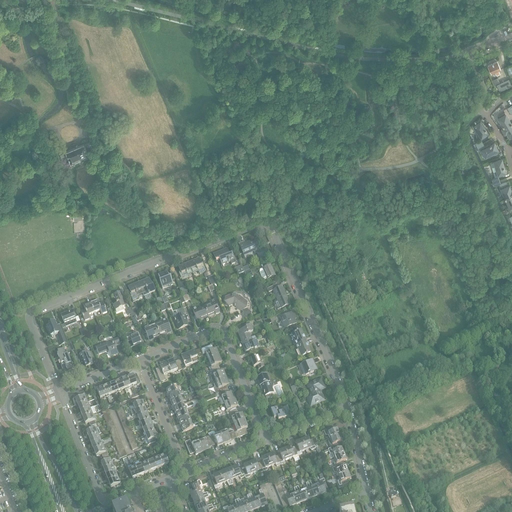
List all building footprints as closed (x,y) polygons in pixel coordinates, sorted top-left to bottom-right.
[(498,71),(501,70),(497,61),(488,66),(491,74),(495,72),(496,75),(500,74),(498,71)] [(509,79),(501,83),(498,77),(492,80),(495,86),(497,85),(500,92),(511,86),(509,79)] [(498,118),(498,119),(500,120),(499,121),(502,126),(503,126),(503,127),(504,127),(502,128),(502,129),(511,123),(504,112),(498,116),(500,118),(498,118)] [(485,128),(482,123),(481,124),(480,122),(476,124),(474,126),(479,134),(477,136),(479,139),(485,135),(486,136),(488,134),(486,130),(485,129),(485,128)] [(507,132),(508,134),(509,137),(511,135),(511,122),(511,123),(502,129),(505,133),(507,132)] [(495,143),(492,144),(491,145),(489,146),(490,146),(489,146),(488,145),(484,148),(484,149),(482,150),(482,151),(480,152),(483,158),(486,156),(486,157),(493,153),(495,155),(499,152),(498,150),(499,150),(496,145),(495,143)] [(494,162),(491,163),(495,178),(497,178),(498,177),(498,175),(498,176),(503,175),(502,174),(507,172),(506,169),(505,169),(504,167),(502,160),(500,160),(497,161),(494,162)] [(506,182),(500,183),(501,184),(503,189),(502,189),(506,198),(505,198),(506,199),(511,196),(511,190),(510,188),(510,187),(509,186),(508,186),(506,182)] [(245,242),(239,244),(244,256),(254,251),(258,260),(268,255),(266,248),(262,250),(257,239),(246,244),(245,242)] [(222,265),(230,261),(232,265),(235,263),(232,254),(229,255),(227,249),(214,255),(216,260),(220,259),(222,265)] [(189,263),(193,273),(198,271),(199,274),(206,271),(203,265),(202,266),(199,259),(189,263)] [(193,273),(189,263),(179,267),(181,274),(180,274),(182,281),(189,278),(188,276),(193,273)] [(242,265),(238,267),(236,268),(238,274),(244,272),(243,268),(242,265)] [(271,265),(262,269),(260,270),(260,272),(262,279),(265,281),(276,276),(271,265)] [(170,278),(167,272),(158,275),(160,280),(161,280),(161,282),(160,282),(162,289),(170,286),(173,285),(171,278),(170,278)] [(139,283),(144,296),(155,292),(153,285),(152,286),(149,279),(139,283)] [(133,301),(144,296),(139,283),(129,287),(131,294),(130,294),(133,301)] [(276,289),(275,286),(274,285),(267,289),(269,293),(273,291),(279,305),(277,305),(278,308),(280,307),(281,309),(290,305),(282,287),(276,289)] [(183,297),(188,295),(185,287),(180,289),(183,297)] [(113,295),(116,301),(117,303),(116,304),(117,304),(113,305),(115,310),(116,310),(117,312),(124,309),(123,307),(126,306),(121,292),(113,295)] [(229,307),(233,305),(241,311),(242,310),(245,319),(251,317),(251,313),(247,309),(247,302),(239,296),(238,297),(235,294),(225,298),(225,301),(226,302),(226,305),(229,307)] [(99,304),(97,300),(93,302),(90,303),(96,317),(97,316),(95,313),(100,311),(102,314),(107,312),(104,305),(103,302),(99,304)] [(212,305),(205,308),(209,318),(220,313),(219,310),(220,309),(219,307),(218,308),(215,300),(211,302),(212,305)] [(96,317),(90,303),(83,305),(85,309),(81,311),(82,314),(85,321),(90,319),(89,315),(94,313),(95,317),(96,317)] [(188,326),(186,324),(183,315),(185,314),(183,308),(179,310),(181,315),(174,318),(175,320),(175,321),(175,322),(175,321),(179,330),(188,326)] [(209,318),(205,308),(198,311),(197,308),(193,309),(196,317),(194,317),(195,319),(196,319),(198,322),(209,318)] [(77,323),(75,318),(72,312),(66,314),(65,314),(61,316),(66,327),(77,323)] [(293,312),(280,318),(282,322),(283,322),(286,328),(296,324),(295,320),(296,319),(293,312)] [(166,320),(166,319),(163,320),(164,321),(162,322),(155,324),(155,325),(160,337),(167,334),(172,333),(170,328),(169,327),(170,327),(170,325),(169,324),(168,324),(166,320)] [(57,327),(55,321),(50,323),(51,325),(47,327),(51,336),(55,334),(55,335),(56,334),(61,345),(67,343),(60,326),(57,327)] [(154,340),(160,337),(155,325),(155,324),(149,327),(144,329),(147,335),(146,335),(146,336),(147,339),(148,338),(148,339),(149,342),(154,340)] [(237,332),(239,336),(240,336),(241,339),(240,340),(241,342),(251,338),(249,333),(253,331),(250,325),(246,327),(246,328),(237,332)] [(296,345),(306,341),(301,330),(291,335),(296,345)] [(131,340),(134,346),(141,343),(137,332),(136,332),(133,333),(133,334),(133,335),(130,336),(130,335),(126,336),(128,342),(131,340)] [(111,357),(116,355),(118,354),(115,346),(120,344),(118,338),(95,347),(98,354),(109,350),(111,357)] [(245,352),(252,349),(254,348),(254,349),(259,347),(257,341),(253,343),(251,338),(241,342),(242,344),(243,344),(244,347),(243,348),(245,352)] [(306,341),(296,345),(301,357),(311,352),(306,341)] [(201,349),(203,355),(206,354),(208,360),(219,356),(216,349),(214,350),(211,345),(201,349)] [(61,364),(64,363),(67,370),(66,370),(73,367),(67,353),(65,353),(64,349),(58,351),(59,354),(57,354),(61,364)] [(188,354),(192,364),(199,362),(198,358),(203,356),(203,355),(201,349),(195,351),(188,354)] [(86,355),(85,352),(83,353),(79,355),(80,358),(82,361),(83,360),(83,361),(85,367),(93,364),(89,354),(86,355)] [(178,361),(182,370),(186,368),(186,367),(192,364),(188,354),(181,357),(182,359),(178,361)] [(219,356),(208,360),(211,367),(209,368),(210,371),(210,372),(220,368),(218,364),(222,363),(219,356)] [(250,360),(251,362),(253,367),(257,366),(259,369),(261,368),(261,369),(262,368),(264,367),(263,363),(261,364),(258,356),(250,360)] [(167,363),(171,373),(178,370),(178,371),(182,370),(178,361),(174,362),(173,360),(167,363)] [(317,371),(313,362),(313,361),(305,364),(300,366),(302,371),(303,370),(305,376),(309,374),(310,374),(317,371)] [(171,373),(167,363),(160,365),(161,368),(156,370),(161,382),(166,380),(164,376),(171,373)] [(220,368),(210,372),(212,376),(213,376),(216,382),(226,378),(224,371),(221,372),(220,368)] [(127,377),(131,388),(134,387),(133,386),(137,384),(137,385),(140,384),(138,379),(135,380),(133,375),(129,377),(129,376),(127,377)] [(257,378),(259,383),(260,386),(261,385),(265,396),(274,392),(270,382),(267,375),(257,378)] [(131,388),(127,377),(124,378),(121,380),(125,389),(128,388),(129,389),(131,388)] [(226,378),(216,382),(213,383),(215,387),(213,388),(216,395),(219,393),(228,390),(227,386),(229,385),(226,378)] [(321,391),(326,389),(321,379),(307,385),(311,395),(321,391)] [(115,382),(116,385),(119,392),(121,391),(125,389),(121,380),(117,381),(115,382)] [(109,385),(112,394),(116,392),(117,393),(119,392),(116,385),(115,382),(113,382),(113,383),(109,385)] [(102,387),(107,398),(109,396),(109,395),(112,394),(109,385),(105,386),(102,387)] [(169,396),(178,392),(176,386),(166,390),(169,396)] [(107,398),(102,387),(100,387),(101,388),(97,390),(100,399),(104,397),(105,398),(107,398)] [(228,390),(219,393),(221,398),(220,398),(219,399),(220,402),(220,404),(221,405),(224,404),(235,399),(232,393),(230,394),(228,390)] [(311,395),(306,397),(311,407),(325,401),(321,391),(311,395)] [(171,402),(181,399),(178,392),(169,396),(171,402)] [(77,406),(88,402),(85,396),(84,396),(84,395),(80,396),(81,398),(76,400),(77,404),(76,404),(77,406)] [(173,408),(183,404),(181,399),(171,402),(173,408)] [(235,399),(224,404),(227,411),(226,411),(228,415),(237,411),(235,408),(238,407),(235,399)] [(131,413),(146,407),(145,405),(144,406),(143,402),(140,403),(139,400),(132,403),(135,409),(130,411),(131,413)] [(90,408),(88,402),(77,406),(78,409),(79,409),(80,412),(90,408)] [(176,415),(186,411),(183,404),(173,408),(176,415)] [(146,407),(131,413),(132,416),(137,414),(138,417),(148,414),(146,410),(147,410),(146,407)] [(278,420),(290,416),(286,407),(283,408),(284,410),(279,412),(277,407),(271,410),(274,419),(277,417),(278,420)] [(82,418),(92,414),(90,408),(80,412),(82,416),(81,416),(82,418)] [(178,421),(188,417),(186,411),(176,415),(178,421)] [(234,425),(245,421),(242,414),(239,415),(237,411),(228,415),(229,419),(232,418),(234,425)] [(92,414),(82,418),(83,421),(85,425),(90,423),(92,426),(96,425),(94,421),(95,421),(92,414)] [(148,414),(138,417),(140,421),(139,422),(140,424),(151,420),(150,417),(149,418),(148,414)] [(181,427),(191,423),(188,417),(178,421),(181,427)] [(151,420),(140,424),(141,427),(142,426),(143,429),(152,426),(151,422),(152,422),(151,420)] [(245,421),(234,425),(237,432),(234,433),(236,439),(247,434),(245,429),(248,428),(245,421)] [(191,423),(181,427),(183,433),(193,429),(191,423)] [(96,425),(92,426),(93,430),(88,432),(89,436),(89,438),(98,435),(96,429),(97,428),(96,425)] [(152,426),(143,429),(145,433),(144,434),(144,436),(156,432),(155,429),(154,430),(152,426)] [(330,439),(340,435),(338,429),(333,431),(332,428),(324,431),(326,435),(328,434),(330,439)] [(236,439),(234,433),(234,432),(229,434),(227,430),(220,433),(224,444),(231,441),(236,439)] [(156,432),(144,436),(141,438),(142,440),(146,438),(149,445),(156,442),(155,439),(158,438),(156,434),(157,434),(156,432)] [(224,444),(220,433),(216,435),(214,432),(213,432),(208,434),(209,436),(213,446),(217,444),(218,447),(224,444)] [(101,441),(98,435),(89,438),(90,441),(91,440),(92,444),(101,441)] [(340,435),(330,439),(331,443),(329,444),(331,449),(336,447),(339,446),(338,443),(342,441),(340,435)] [(213,446),(209,436),(205,438),(205,439),(199,442),(203,452),(210,450),(209,447),(213,446)] [(302,440),(306,450),(310,448),(311,450),(316,449),(313,441),(310,442),(308,437),(302,440)] [(203,452),(199,442),(192,445),(190,440),(185,443),(190,455),(195,453),(196,455),(203,452)] [(295,448),(298,456),(302,454),(302,451),(306,450),(302,440),(295,442),(297,447),(295,448)] [(103,447),(101,441),(92,444),(94,448),(93,448),(94,451),(103,447)] [(285,449),(289,459),(293,457),(295,459),(296,462),(300,460),(298,456),(295,448),(295,450),(293,451),(291,446),(285,449)] [(103,447),(94,451),(95,453),(96,453),(97,457),(102,455),(104,458),(109,456),(107,452),(106,453),(103,447)] [(334,458),(344,454),(342,448),(337,450),(336,447),(331,449),(328,450),(324,452),(325,453),(329,452),(330,454),(333,454),(334,458)] [(278,457),(281,465),(286,463),(285,460),(289,459),(285,449),(279,451),(281,456),(278,457)] [(281,465),(278,457),(275,458),(273,454),(268,456),(272,466),(275,464),(277,466),(281,465)] [(344,454),(334,458),(336,461),(334,463),(335,465),(332,467),(333,469),(343,464),(342,462),(347,460),(344,454)] [(159,456),(163,467),(165,466),(169,464),(165,455),(161,456),(161,455),(159,456)] [(109,456),(104,458),(105,462),(102,463),(103,467),(103,470),(113,466),(110,460),(109,456)] [(163,467),(159,456),(156,457),(157,458),(153,460),(157,469),(161,468),(163,467)] [(261,464),(264,472),(268,470),(268,467),(272,466),(268,456),(261,458),(263,463),(261,464)] [(147,461),(151,472),(153,471),(157,469),(153,460),(149,461),(149,460),(147,461)] [(151,472),(147,461),(144,462),(145,463),(141,465),(145,474),(148,472),(149,473),(151,472)] [(250,463),(254,473),(255,476),(264,472),(261,464),(258,465),(256,461),(250,463)] [(243,471),(245,477),(246,479),(250,477),(250,474),(254,473),(250,463),(243,466),(245,470),(243,471)] [(338,477),(348,472),(346,466),(341,468),(340,466),(343,465),(343,464),(333,469),(334,473),(337,473),(338,477)] [(145,474),(141,465),(137,466),(137,465),(135,466),(139,477),(141,476),(141,475),(145,474)] [(113,466),(103,470),(104,472),(105,472),(106,476),(115,472),(113,466)] [(139,477),(135,466),(132,467),(133,468),(129,470),(132,479),(136,477),(137,478),(139,477)] [(232,468),(235,478),(239,476),(241,479),(245,477),(243,471),(242,470),(239,471),(237,466),(232,468)] [(232,479),(235,478),(232,468),(225,471),(231,485),(233,484),(232,479)] [(229,486),(231,485),(225,471),(220,473),(224,483),(227,481),(229,486)] [(115,472),(106,476),(108,479),(107,480),(108,482),(118,478),(115,472)] [(348,472),(338,477),(340,480),(338,482),(340,487),(347,483),(346,481),(351,479),(348,472)] [(224,483),(220,473),(213,476),(215,480),(212,482),(215,489),(220,487),(220,484),(224,483)] [(316,485),(320,495),(326,493),(324,488),(327,487),(322,473),(319,474),(321,480),(320,481),(320,483),(316,485)] [(118,478),(108,482),(109,484),(110,484),(111,488),(116,486),(117,488),(120,486),(120,484),(118,478)] [(190,488),(188,489),(191,495),(201,491),(199,487),(201,486),(199,481),(192,484),(193,487),(190,488)] [(310,482),(308,483),(314,498),(320,495),(316,485),(313,486),(310,482)] [(307,488),(304,490),(308,500),(314,498),(308,483),(306,484),(307,488)] [(298,487),(296,488),(302,502),(308,500),(304,490),(300,491),(298,487)] [(295,493),(292,495),(296,505),(302,502),(296,488),(294,489),(295,493)] [(201,491),(191,495),(193,501),(208,495),(210,494),(209,492),(207,493),(202,495),(201,491)] [(261,496),(257,498),(261,508),(267,505),(266,503),(265,501),(264,498),(263,495),(262,493),(261,491),(259,491),(261,496)] [(288,502),(289,505),(290,507),(296,505),(292,495),(288,496),(286,492),(284,493),(285,495),(286,497),(287,500),(288,502)] [(208,495),(193,501),(195,507),(206,503),(204,500),(209,497),(208,495)] [(249,501),(245,502),(248,511),(250,511),(255,510),(251,500),(249,495),(247,496),(249,501)] [(251,495),(249,495),(251,500),(255,510),(261,508),(257,498),(253,499),(251,495)] [(237,506),(233,507),(234,511),(241,511),(237,500),(235,501),(237,506)] [(239,500),(237,500),(241,511),(248,511),(245,502),(241,504),(239,500)] [(206,503),(195,507),(197,511),(200,511),(213,507),(212,505),(207,507),(206,503)]
